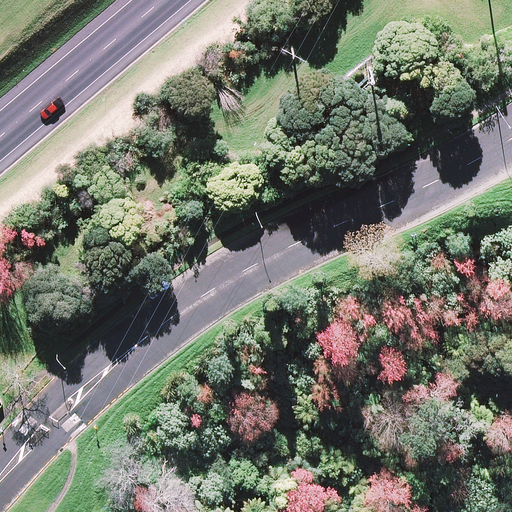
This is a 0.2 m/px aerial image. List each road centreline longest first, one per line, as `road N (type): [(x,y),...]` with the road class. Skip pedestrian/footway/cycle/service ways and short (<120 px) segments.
road 1 (residential): [(0,478),(117,362),(198,299),(511,137)]
road 2 (trunk): [(166,0),(0,140)]
